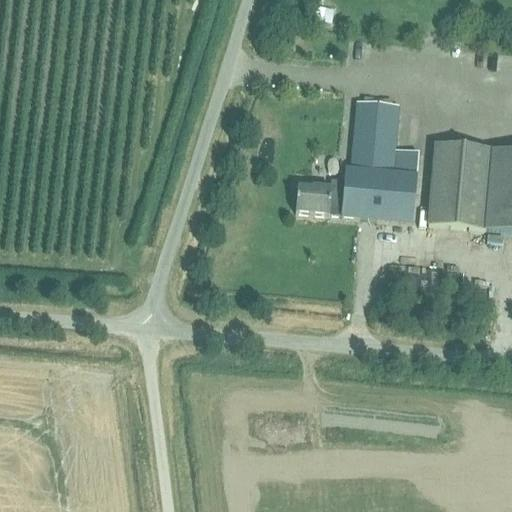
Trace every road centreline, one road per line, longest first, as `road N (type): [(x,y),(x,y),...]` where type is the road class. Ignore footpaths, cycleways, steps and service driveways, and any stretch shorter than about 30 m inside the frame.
road 1 (unclassified): [(146,329),(511,362)]
road 2 (unclassified): [(146,329),(245,0)]
road 3 (unclassified): [(166,511),(146,329)]
road 4 (unclassified): [(146,329),(0,316)]
